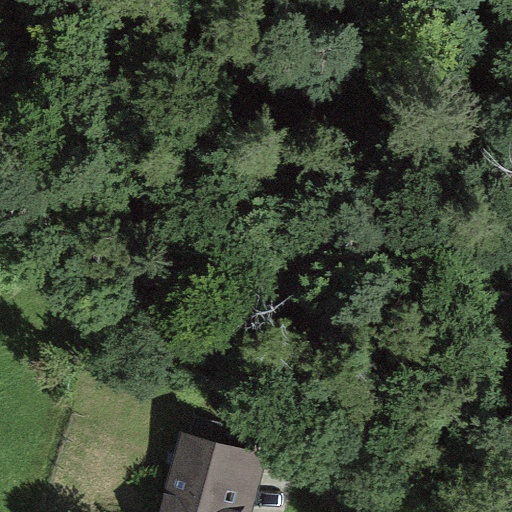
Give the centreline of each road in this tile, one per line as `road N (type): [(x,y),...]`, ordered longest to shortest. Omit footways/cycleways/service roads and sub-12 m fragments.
road 1 (track): [(379,0),(511,16)]
road 2 (track): [(126,30),(248,0)]
